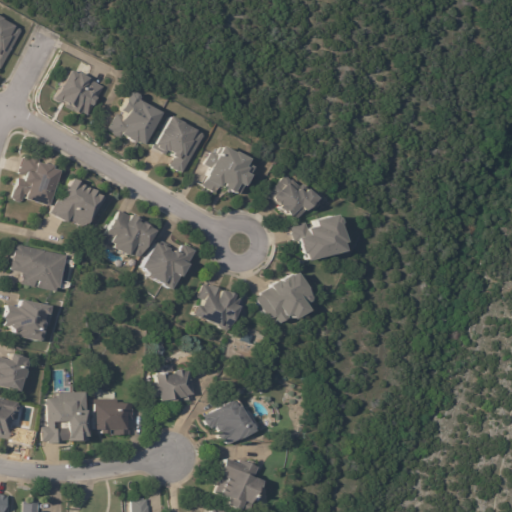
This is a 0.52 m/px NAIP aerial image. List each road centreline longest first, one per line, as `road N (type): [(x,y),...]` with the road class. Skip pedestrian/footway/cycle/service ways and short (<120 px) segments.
road 1 (residential): [(0,108),(217,233)]
road 2 (residential): [(174,459),(60,471),(0,464)]
road 3 (residential): [(217,233),(218,255),(227,263),(249,262),(256,253),(259,242),(246,224),(235,221),(217,233)]
